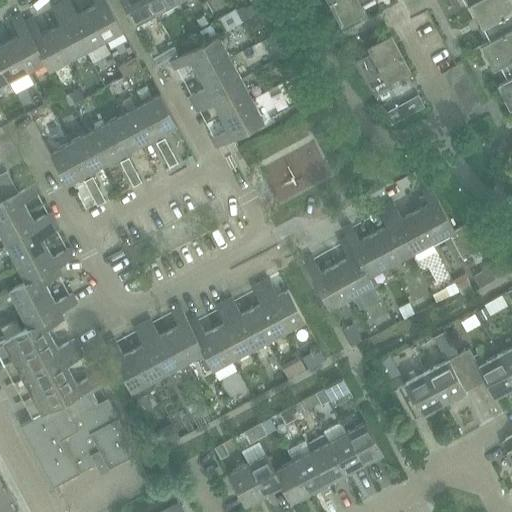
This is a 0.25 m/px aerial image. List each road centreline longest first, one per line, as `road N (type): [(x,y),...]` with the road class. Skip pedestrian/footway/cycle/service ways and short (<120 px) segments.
road 1 (residential): [(430,136),(386,138),(352,114),(334,92),(299,0)]
road 2 (residential): [(221,262),(121,316),(78,235)]
road 3 (residential): [(271,236),(296,223),(326,225),(415,179)]
road 4 (residential): [(78,235),(212,165)]
road 5 (residential): [(78,235),(24,133),(0,146)]
road 6 (residential): [(430,136),(438,96),(392,11)]
